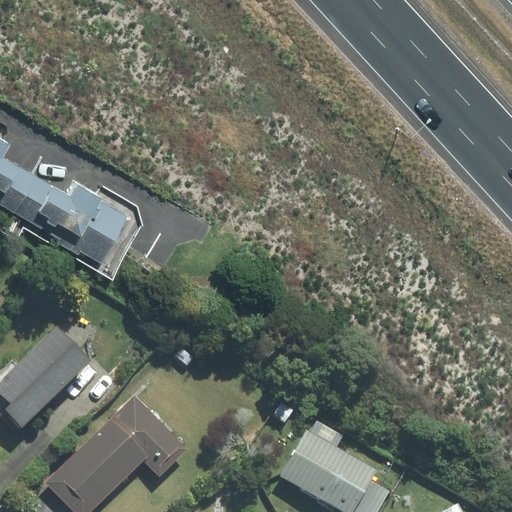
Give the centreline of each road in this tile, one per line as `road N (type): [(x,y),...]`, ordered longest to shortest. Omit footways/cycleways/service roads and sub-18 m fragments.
road 1 (residential): [(0,115),(180,224)]
road 2 (motorway): [(511,149),(373,0)]
